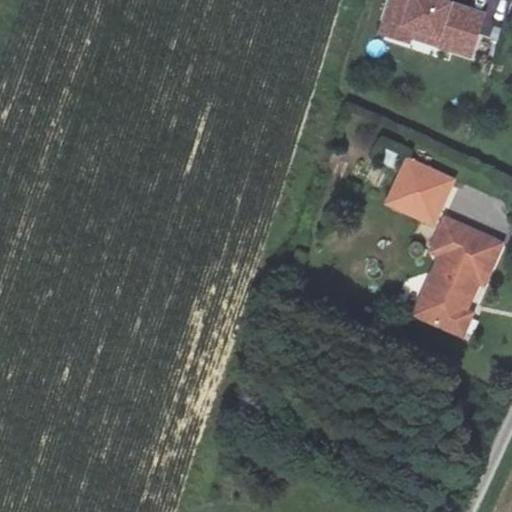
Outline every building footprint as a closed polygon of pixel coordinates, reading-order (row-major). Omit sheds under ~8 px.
[(475,59),(489,9),(455,0),(388,0),(379,33),(475,59)] [(381,164),(398,168),(401,154),(385,150),(381,164)] [(383,206),(435,230),(458,178),(406,155),(383,206)] [(419,319),(453,334),(461,328),(466,313),(480,280),(486,283),(502,246),(446,223),(432,255),(440,259),(425,296),(428,297),(419,319)] [(472,316),(466,313),(461,328),(453,334),(462,338),(472,316)]
